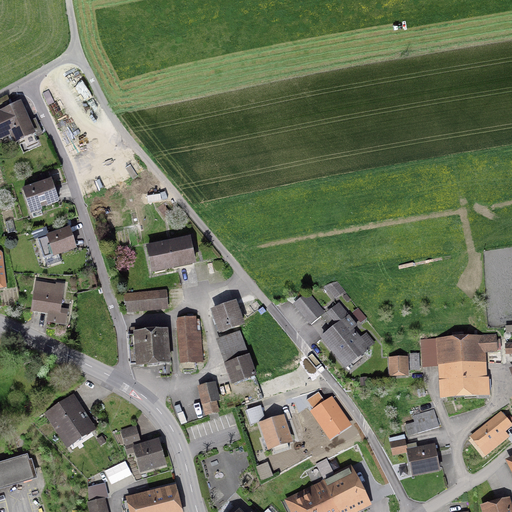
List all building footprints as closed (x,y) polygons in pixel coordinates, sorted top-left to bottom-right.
[(43,93),(49,105),(55,102),(49,90),(43,93)] [(30,120),(21,100),(0,109),(0,139),(8,137),(12,147),(24,142),(27,149),(39,144),(36,137),(43,134),(36,118),(30,120)] [(22,189),(31,215),(42,211),(42,209),(59,203),(51,179),(46,181),(44,174),(38,176),(40,183),(22,189)] [(54,257),(77,250),(70,227),(46,235),(47,236),(38,239),(44,259),(53,256),(54,257)] [(146,246),(152,274),(196,265),(191,237),(146,246)] [(31,312),(48,315),(47,323),(66,326),(69,310),(62,309),(65,284),(56,283),(56,284),(35,282),(31,312)] [(333,301),(345,292),(338,282),(323,287),(333,301)] [(167,290),(123,294),(125,314),(169,310),(167,290)] [(325,313),(309,293),(293,305),(310,325),(325,313)] [(343,297),(347,302),(351,299),(347,294),(343,297)] [(210,311),(219,335),(245,325),(237,301),(210,311)] [(331,329),(320,338),(345,369),(370,349),(369,348),(375,343),(367,333),(361,337),(354,328),(358,325),(339,303),(322,317),(331,329)] [(352,314),(360,323),(367,318),(359,309),(352,314)] [(197,320),(197,317),(177,318),(179,364),(203,363),(202,331),(201,331),(200,319),(197,320)] [(168,330),(143,332),(142,327),(130,328),(131,335),(128,335),(130,365),(136,364),(136,368),(171,365),(168,330)] [(241,331),(216,339),(232,386),(257,377),(249,355),(241,331)] [(486,354),(497,353),(496,335),(464,336),(464,332),(452,332),(452,337),(436,338),(436,339),(421,340),(422,368),(438,367),(440,400),(476,398),(476,400),(489,399),(489,396),(490,396),(489,377),(488,377),(486,354)] [(410,371),(420,371),(420,354),(410,354),(410,371)] [(389,377),(409,376),(409,357),(388,358),(389,377)] [(369,386),(367,377),(360,378),(361,387),(369,386)] [(205,416),(220,413),(217,402),(220,401),(216,382),(198,387),(205,416)] [(97,430),(74,395),(44,413),(67,449),(97,430)] [(266,420),(261,406),(247,411),(251,424),(266,420)] [(405,425),(408,437),(440,427),(434,409),(412,416),(414,422),(405,425)] [(470,436),(486,456),(510,437),(506,432),(511,426),(511,424),(501,411),(470,436)] [(294,443),(284,415),(259,423),(268,451),(294,443)] [(120,430),(127,455),(134,453),(133,446),(149,442),(148,438),(140,440),(136,426),(120,430)] [(392,456),(407,453),(406,450),(417,447),(417,443),(407,445),(405,435),(389,438),(392,456)] [(100,446),(106,443),(102,436),(96,440),(100,446)] [(140,474),(166,466),(159,439),(149,442),(133,446),(134,453),(140,474)] [(417,447),(406,450),(407,453),(412,478),(441,472),(435,444),(417,447)] [(0,491),(38,480),(32,460),(29,461),(28,455),(0,463),(0,491)] [(324,480),(321,481),(321,482),(285,500),(290,511),(359,511),(372,506),(351,465),(334,473),(327,459),(316,464),(324,480)] [(274,476),(268,462),(256,467),(262,481),(274,476)] [(89,502),(105,498),(108,497),(105,483),(88,487),(89,502)] [(182,511),(176,485),(126,498),(129,511),(182,511)] [(89,502),(87,503),(89,511),(108,511),(105,498),(89,502)] [(482,511),(511,511),(511,506),(510,498),(480,506),(482,511)]
